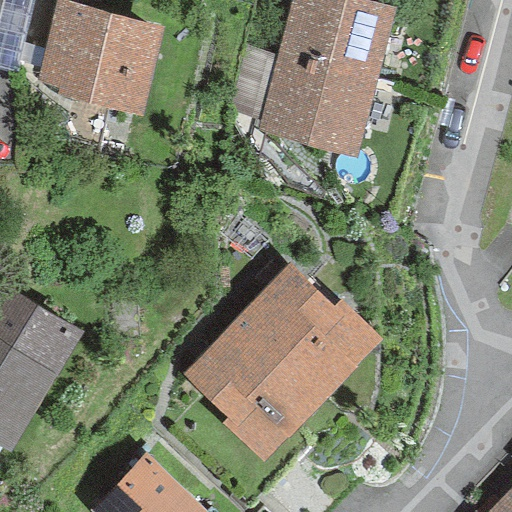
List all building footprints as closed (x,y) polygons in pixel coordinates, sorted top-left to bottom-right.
[(33,0),(2,0),(0,12),(0,71),(15,75),(33,0)] [(61,1),(58,0),(54,0),(32,84),(139,113),(162,28),(95,10),(61,1)] [(61,0),(61,1),(95,10),(97,0),(61,0)] [(363,0),(289,0),(274,56),(375,83),(394,9),(363,0)] [(354,160),(375,83),(274,56),(253,132),(354,160)] [(288,265),(235,319),(323,402),(381,342),(338,300),(331,307),(288,265)] [(81,335),(7,290),(0,300),(0,446),(9,452),(81,335)] [(262,464),(323,402),(235,319),(181,375),(226,419),(221,424),(262,464)] [(89,511),(90,511),(204,511),(146,454),(89,511)] [(511,511),(511,486),(486,511),(511,511)]
